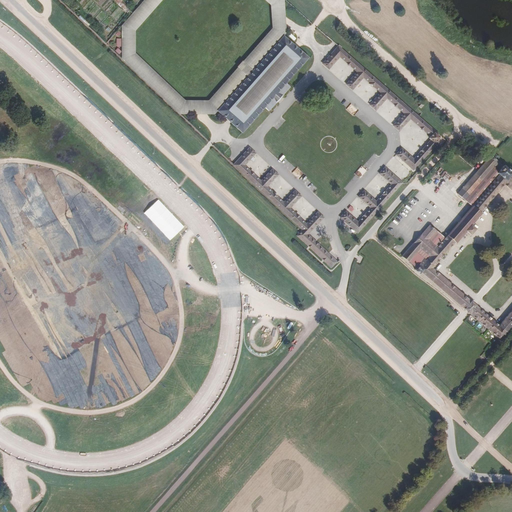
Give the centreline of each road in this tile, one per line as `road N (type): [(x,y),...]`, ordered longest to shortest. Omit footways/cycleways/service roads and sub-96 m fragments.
road 1 (track): [(35,400),(88,413),(144,393),(174,353),(182,310),(167,265),(81,179),(48,165),(0,162)]
road 2 (track): [(151,511),(335,302)]
road 3 (track): [(321,0),(493,148)]
road 4 (track): [(318,321),(202,286),(188,271),(190,230)]
road 5 (unknown): [(469,127),(409,186),(422,184),(444,205)]
